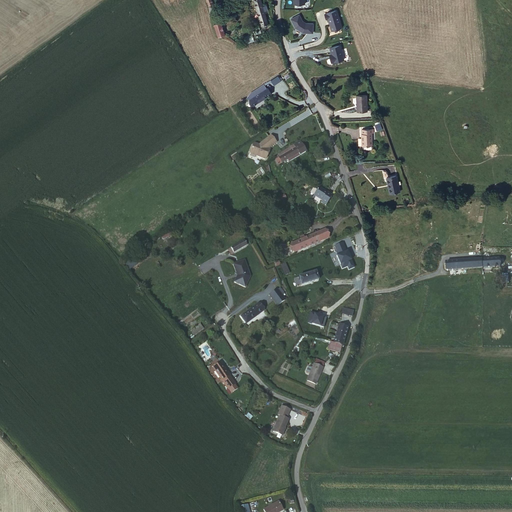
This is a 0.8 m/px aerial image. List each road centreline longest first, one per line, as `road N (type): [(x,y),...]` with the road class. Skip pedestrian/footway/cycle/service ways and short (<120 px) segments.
road 1 (unclassified): [(303,511),(297,459),(351,336),(366,247),(317,103),(293,66)]
road 2 (unknown): [(363,287),(398,292),(424,278),(479,273)]
